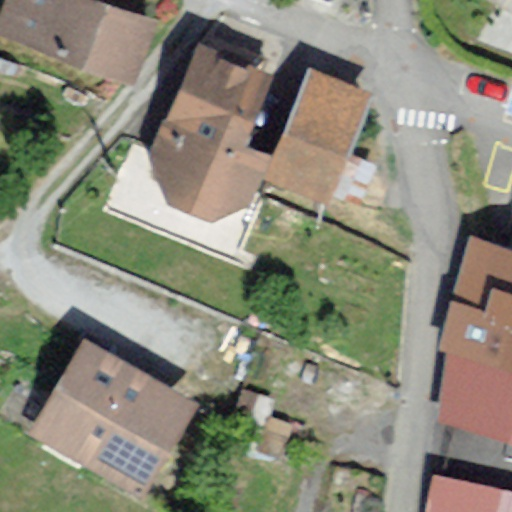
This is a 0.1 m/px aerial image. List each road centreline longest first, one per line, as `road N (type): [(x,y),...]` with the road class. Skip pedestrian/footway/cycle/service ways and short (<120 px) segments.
road 1 (unclassified): [(401,63),(436,213),(404,511)]
road 2 (residential): [(401,63),(252,0)]
